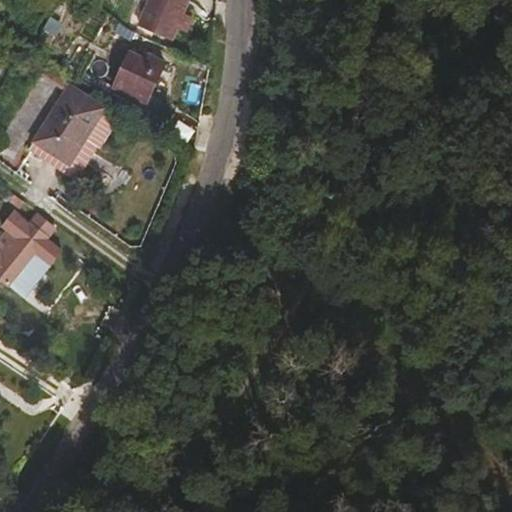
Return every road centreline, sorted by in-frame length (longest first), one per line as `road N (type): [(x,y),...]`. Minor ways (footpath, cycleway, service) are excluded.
road 1 (residential): [(234,0),(232,82),(212,216),(24,511)]
road 2 (track): [(212,216),(336,268),(407,396),(511,500)]
